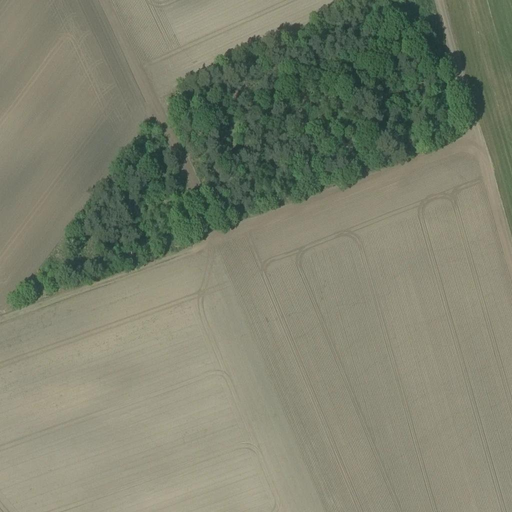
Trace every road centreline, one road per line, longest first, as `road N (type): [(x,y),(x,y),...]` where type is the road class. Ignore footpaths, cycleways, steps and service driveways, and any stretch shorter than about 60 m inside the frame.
road 1 (track): [(473,137),(217,234)]
road 2 (track): [(217,234),(104,0)]
road 3 (track): [(217,234),(194,256),(0,323)]
road 4 (track): [(438,0),(473,137)]
road 5 (track): [(473,137),(511,270)]
